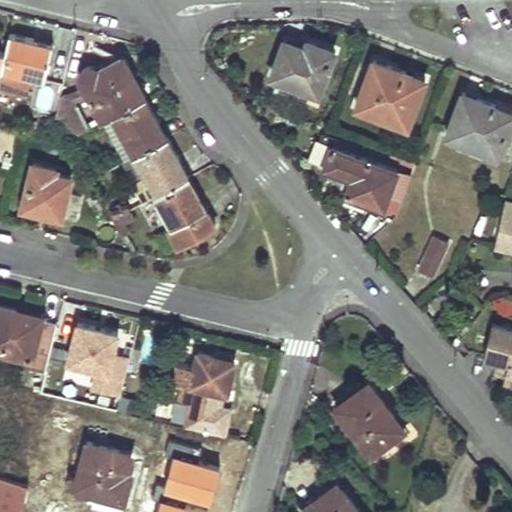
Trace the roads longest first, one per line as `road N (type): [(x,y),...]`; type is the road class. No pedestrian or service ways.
road 1 (residential): [(0,256),(301,329)]
road 2 (residential): [(340,252),(154,17)]
road 3 (residential): [(511,448),(340,252)]
road 4 (residential): [(252,511),(301,329)]
road 5 (residential): [(308,2),(154,17)]
